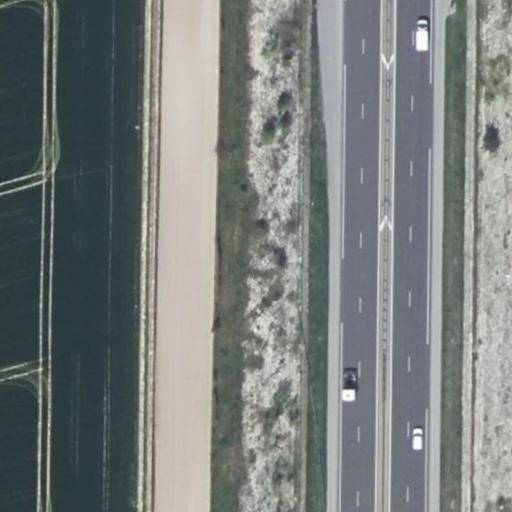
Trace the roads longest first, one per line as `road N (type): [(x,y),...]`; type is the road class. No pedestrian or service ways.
road 1 (track): [(145,511),(154,0)]
road 2 (motorway): [(366,0),(359,511)]
road 3 (motorway): [(411,511),(417,0)]
